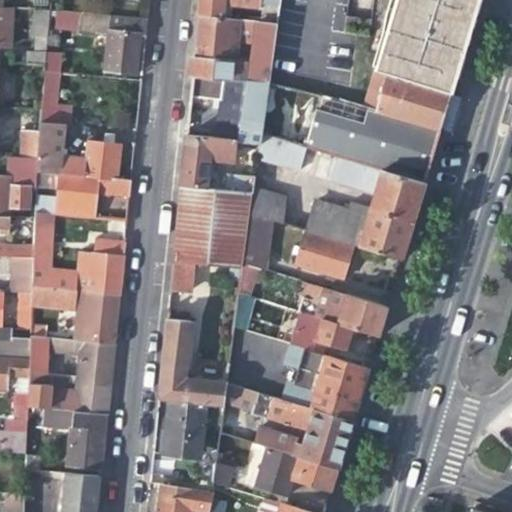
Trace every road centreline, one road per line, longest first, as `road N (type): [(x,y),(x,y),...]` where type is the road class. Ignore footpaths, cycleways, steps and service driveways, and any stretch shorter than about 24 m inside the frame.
road 1 (residential): [(115,511),(170,0)]
road 2 (primary): [(511,93),(402,454)]
road 3 (residential): [(511,380),(402,454)]
